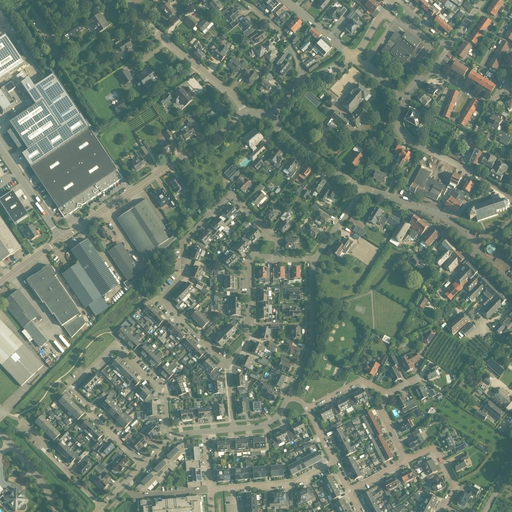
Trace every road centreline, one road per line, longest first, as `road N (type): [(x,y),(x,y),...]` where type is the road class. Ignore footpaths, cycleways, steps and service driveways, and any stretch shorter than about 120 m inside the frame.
road 1 (residential): [(169,437),(163,391),(119,348),(107,350),(72,389),(141,463)]
road 2 (tertiary): [(60,238),(244,115)]
road 3 (residential): [(275,256),(274,234),(227,197),(186,236),(183,277),(163,298)]
road 4 (tertiary): [(244,115),(227,90),(126,0)]
road 5 (residential): [(511,199),(400,134),(396,98)]
road 6 (residential): [(288,398),(311,341),(313,260)]
road 7 (residential): [(275,256),(249,261),(248,334),(228,367)]
road 8 (tertiary): [(472,244),(438,214),(360,188)]
road 9 (residential): [(101,506),(17,419)]
